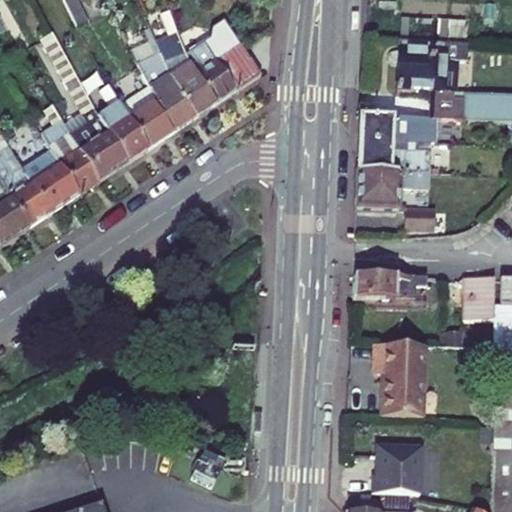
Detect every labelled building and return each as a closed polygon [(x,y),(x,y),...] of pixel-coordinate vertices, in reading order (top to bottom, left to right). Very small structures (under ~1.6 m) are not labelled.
[(105,123),(132,162),(151,149),(124,107),(86,29),(72,0),(58,7),(96,90),(89,93),(105,123)] [(86,0),(73,0),(72,0),(86,29),(98,23),(86,0)] [(439,40),(439,18),(403,17),(403,40),(439,40)] [(213,40),(189,57),(192,66),(218,105),(262,76),(242,45),(238,48),(233,41),(237,37),(227,22),(215,30),(213,40)] [(185,57),(179,37),(163,41),(170,62),(185,57)] [(238,48),(242,45),(237,37),(233,41),(238,48)] [(468,49),(404,46),(401,96),(433,98),(432,122),(449,122),(511,124),(511,101),(458,100),(459,66),(467,67),(468,49)] [(151,89),(179,131),(199,118),(172,80),(162,53),(140,63),(151,89)] [(199,118),(218,105),(192,66),(172,80),(199,118)] [(151,149),(179,131),(151,89),(124,107),(151,149)] [(132,162),(105,123),(89,93),(87,90),(77,95),(93,126),(75,137),(89,163),(102,182),(132,162)] [(50,114),(64,141),(52,149),(82,195),(102,182),(89,163),(75,137),(59,109),(50,114)] [(364,119),(363,142),(395,144),(416,144),(438,145),(438,135),(441,135),(441,130),(449,131),(449,122),(432,122),(364,119)] [(34,123),(20,130),(28,145),(31,151),(45,144),(34,123)] [(395,144),(363,142),(362,174),(431,176),(432,154),(416,154),(394,153),(395,144)] [(416,154),(416,144),(395,144),(394,153),(416,154)] [(22,148),(25,154),(31,151),(28,145),(22,148)] [(46,158),(26,172),(54,214),(82,195),(52,149),(44,154),(46,158)] [(0,177),(34,227),(54,214),(26,172),(17,177),(6,161),(0,151),(0,177)] [(26,172),(17,155),(6,161),(17,177),(26,172)] [(431,186),(431,176),(362,174),(360,211),(401,212),(402,191),(418,192),(418,186),(431,186)] [(0,236),(6,246),(34,227),(0,177),(0,236)] [(436,233),(437,214),(407,213),(406,232),(436,233)] [(351,280),(350,304),(414,305),(414,291),(425,291),(425,281),(351,280)] [(493,282),(463,282),(463,323),(493,324),(493,308),(493,282)] [(500,307),(511,306),(511,283),(500,283),(500,307)] [(490,511),(511,511),(511,308),(493,308),(493,324),(490,511)] [(423,421),(424,349),(375,348),(375,377),(383,377),(382,420),(423,421)] [(372,479),(372,496),(410,498),(420,498),(421,451),(377,450),(377,465),(381,469),(380,479),(372,479)]
